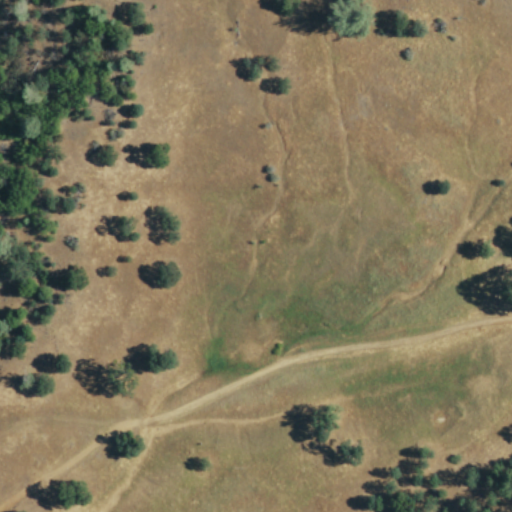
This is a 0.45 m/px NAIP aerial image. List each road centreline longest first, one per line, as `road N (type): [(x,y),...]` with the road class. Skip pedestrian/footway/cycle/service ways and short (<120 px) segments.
road 1 (track): [(511,313),(275,361),(117,423)]
road 2 (track): [(0,504),(117,423)]
